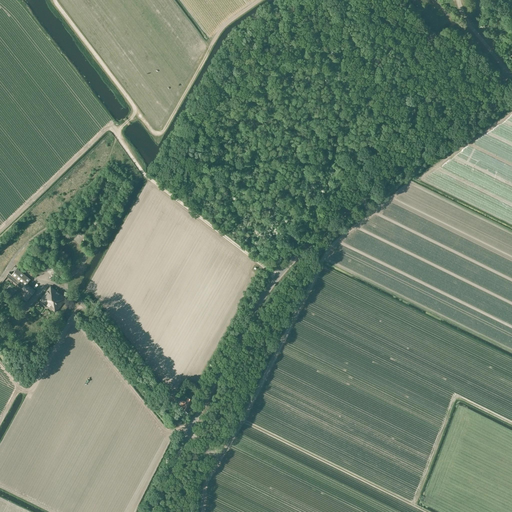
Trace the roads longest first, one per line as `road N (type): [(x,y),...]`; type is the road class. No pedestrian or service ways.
road 1 (unclassified): [(148,511),(276,275),(511,70)]
road 2 (track): [(54,0),(135,107),(114,133)]
road 3 (track): [(0,228),(106,128),(114,133)]
road 4 (track): [(114,133),(148,178),(220,233)]
